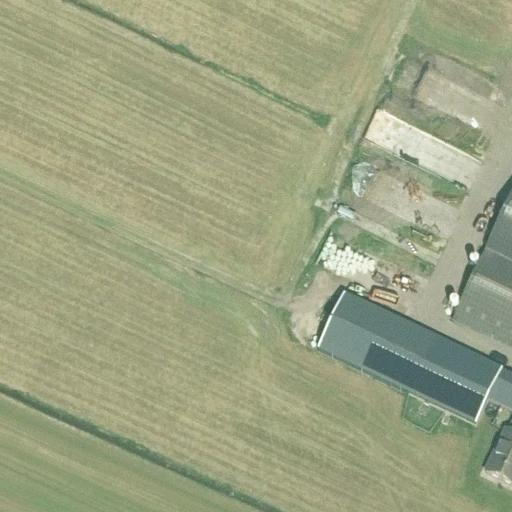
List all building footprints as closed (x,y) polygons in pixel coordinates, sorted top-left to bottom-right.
[(421,175),(435,147),(374,118),(360,145),(421,175)] [(437,149),(425,178),(466,195),(478,166),(437,149)] [(511,196),(451,324),(511,353),(511,196)] [(511,380),(344,300),(318,355),(409,398),(417,380),(465,402),(469,395),(511,415),(511,380)] [(511,422),(506,435),(504,434),(484,476),(511,489),(511,422)]
